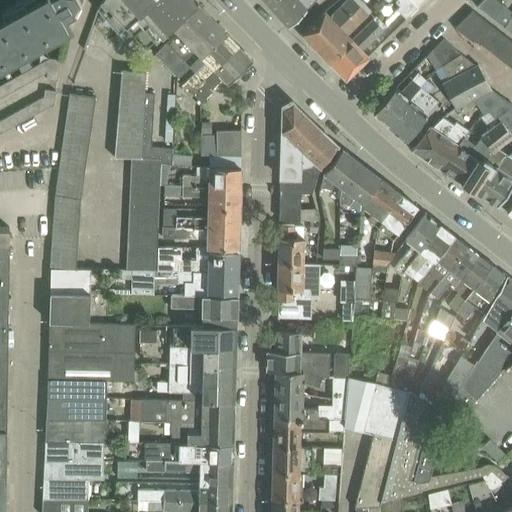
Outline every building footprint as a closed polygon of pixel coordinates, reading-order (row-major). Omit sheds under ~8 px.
[(20,0),(0,11),(0,61),(67,24),(67,23),(77,17),(75,13),(80,1),(79,0),(20,0)] [(194,0),(102,0),(97,9),(118,33),(134,18),(155,42),(172,26),(196,2),(194,0)] [(288,27),(293,23),(307,10),(306,9),(316,0),(275,0),(269,6),(288,27)] [(301,33),(315,46),(362,1),(360,0),(345,0),(329,16),(324,11),(301,33)] [(406,18),(418,7),(411,0),(396,0),(395,1),(400,6),(397,9),(406,18)] [(504,26),(510,18),(511,15),(508,12),(510,9),(497,0),(481,0),(477,5),(504,26)] [(362,1),(315,46),(329,61),(352,39),(350,38),(345,33),(367,12),(370,9),(362,1)] [(224,30),(196,2),(172,26),(177,31),(154,54),(179,77),(191,64),(186,59),(196,50),(200,54),(224,30)] [(472,9),(463,18),(482,33),(489,23),(472,9)] [(352,39),(329,61),(345,78),(368,55),(362,49),(386,26),(374,15),(350,38),(352,39)] [(476,39),(477,40),(482,33),(463,18),(454,27),(470,39),(476,39)] [(498,30),(489,23),(482,33),(477,40),(485,47),(498,30)] [(179,77),(178,78),(191,93),(192,92),(203,81),(202,81),(239,45),(224,30),(200,54),(201,55),(191,65),(191,64),(179,77)] [(485,47),(494,54),(507,37),(498,30),(485,47)] [(494,54),(503,60),(511,49),(511,40),(507,37),(494,54)] [(441,64),(441,65),(460,53),(443,38),(431,50),(441,64)] [(252,59),(239,45),(202,81),(203,81),(192,92),(201,102),(212,91),(211,89),(222,78),(228,83),(252,59)] [(511,49),(503,60),(511,67),(511,49)] [(476,64),(460,53),(441,65),(450,79),(449,80),(441,84),(455,107),(463,102),(472,97),(489,88),(476,64)] [(47,60),(41,63),(46,73),(48,72),(49,70),(53,71),(50,65),(47,60)] [(46,73),(41,63),(35,67),(40,76),(46,73)] [(35,67),(29,70),(34,80),(40,76),(35,67)] [(123,67),(120,100),(143,102),(144,92),(145,69),(123,67)] [(29,70),(23,73),(28,83),(34,80),(29,70)] [(59,72),(53,71),(49,70),(48,72),(48,78),(58,80),(59,72)] [(386,124),(408,98),(425,78),(416,71),(399,91),(395,87),(373,113),(386,124)] [(22,86),(28,83),(23,73),(16,77),(22,86)] [(16,77),(11,80),(16,89),(22,86),(16,77)] [(4,83),(9,93),(16,89),(11,80),(4,83)] [(4,83),(0,85),(0,89),(3,96),(9,93),(4,83)] [(408,98),(386,124),(405,141),(438,102),(427,92),(419,85),(408,98)] [(472,97),(476,105),(478,109),(481,114),(486,110),(492,118),(494,117),(497,121),(511,136),(511,134),(511,104),(489,88),(472,97)] [(45,97),(55,98),(56,91),(46,90),(45,97)] [(67,106),(94,109),(96,94),(70,90),(67,106)] [(162,157),(162,163),(169,164),(172,164),(173,153),(173,147),(152,146),(155,92),(144,92),(143,102),(142,113),(142,125),(141,136),(140,148),(140,156),(162,157)] [(45,97),(44,98),(49,107),(55,104),(55,98),(45,97)] [(476,105),(472,97),(463,102),(468,110),(476,105)] [(44,98),(38,101),(43,111),(49,107),(44,98)] [(120,100),(119,111),(142,113),(143,102),(120,100)] [(38,101),(32,104),(37,114),(43,111),(38,101)] [(320,166),(337,144),(321,130),(321,129),(292,101),(282,107),(279,219),(299,219),(299,208),(300,193),(310,193),(318,166),(320,166)] [(32,104),(26,108),(31,117),(37,114),(32,104)] [(92,123),(94,109),(67,106),(65,120),(92,123)] [(20,111),(25,121),(31,117),(26,108),(20,111)] [(20,111),(14,114),(19,124),(25,121),(20,111)] [(119,111),(118,123),(142,125),(142,113),(119,111)] [(14,114),(8,118),(13,127),(19,124),(14,114)] [(13,127),(8,118),(2,121),(7,130),(13,127)] [(455,143),(467,129),(456,122),(454,125),(443,118),(432,127),(429,125),(413,147),(411,149),(439,168),(448,155),(452,157),(460,146),(455,143)] [(90,138),(92,123),(65,120),(63,135),(90,138)] [(212,121),(202,121),(202,133),(212,133),(212,121)] [(448,155),(439,168),(459,181),(475,157),(480,160),(495,148),(511,136),(497,121),(479,136),(480,137),(472,144),(464,136),(468,130),(467,129),(455,143),(460,146),(452,157),(448,155)] [(118,123),(117,134),(141,136),(142,125),(118,123)] [(240,155),(241,129),(216,130),(216,133),(212,133),(202,133),(201,133),(201,155),(240,155)] [(117,134),(116,146),(140,148),(141,136),(117,134)] [(88,152),(90,138),(63,135),(61,149),(88,152)] [(485,174),(474,191),(497,206),(511,186),(511,145),(511,146),(511,147),(511,148),(505,154),(504,153),(496,166),(494,165),(487,175),(485,174)] [(116,157),(132,158),(140,158),(140,156),(140,148),(116,146),(116,157)] [(342,187),(341,189),(361,163),(342,148),(323,172),(320,186),(330,189),(336,182),(342,187)] [(459,181),(474,191),(485,174),(487,175),(494,165),(496,166),(504,153),(495,148),(480,160),(475,157),(459,181)] [(86,166),(88,152),(61,149),(59,163),(86,166)] [(192,154),(173,153),(172,164),(192,165),(192,154)] [(140,158),(132,158),(131,171),(162,172),(162,163),(162,157),(140,156),(140,158)] [(84,180),(86,166),(59,163),(59,167),(57,177),(84,180)] [(360,205),(361,205),(380,177),(361,163),(341,189),(339,201),(349,203),(355,196),(362,202),(360,205)] [(183,174),(183,184),(240,186),(240,167),(209,165),(196,164),(196,174),(183,174)] [(161,184),(162,172),(131,171),(130,183),(161,184)] [(55,191),(82,194),(84,180),(57,177),(55,191)] [(400,192),(380,177),(361,205),(372,214),(368,219),(376,226),(400,192)] [(130,195),(161,196),(161,184),(130,183),(130,195)] [(224,205),(239,206),(240,186),(183,184),(169,184),(166,184),(165,194),(182,195),(209,195),(208,205),(208,209),(224,209),(224,205)] [(81,209),(82,194),(55,191),(55,194),(54,206),(81,209)] [(417,206),(400,192),(376,226),(393,238),(417,206)] [(129,206),(160,208),(161,196),(130,195),(129,206)] [(164,226),(239,227),(239,206),(224,205),(224,209),(208,209),(208,217),(178,217),(178,209),(164,208),(164,226)] [(80,223),(81,209),(54,206),(53,220),(80,223)] [(129,218),(160,220),(160,208),(129,206),(129,218)] [(314,208),(299,208),(299,219),(317,220),(314,208)] [(425,212),(405,238),(409,241),(411,243),(392,269),(399,274),(403,270),(438,222),(425,212)] [(159,232),(160,225),(160,220),(129,218),(128,230),(159,232)] [(79,237),(80,223),(53,220),(52,234),(79,237)] [(423,276),(449,241),(454,234),(438,222),(403,270),(410,275),(414,269),(423,276)] [(278,241),(278,262),(302,263),(303,237),(303,225),(280,224),(280,236),(278,236),(278,241)] [(0,511),(4,511),(9,237),(9,226),(0,226),(0,511)] [(164,226),(163,237),(197,237),(208,238),(207,247),(238,248),(239,227),(164,226)] [(128,241),(128,242),(158,244),(158,241),(159,237),(159,232),(128,230),(128,241)] [(77,267),(79,237),(52,234),(50,267),(77,267)] [(465,243),(454,234),(449,241),(423,276),(421,278),(418,282),(425,288),(428,283),(433,276),(438,280),(465,243)] [(128,242),(127,254),(158,256),(158,246),(158,244),(128,242)] [(430,291),(437,296),(446,283),(452,288),(479,254),(465,243),(438,280),(433,287),(430,291)] [(197,250),(197,258),(182,258),(182,246),(158,246),(158,256),(158,269),(237,271),(238,251),(238,248),(207,247),(197,247),(197,250)] [(338,248),(322,248),(321,258),(338,258),(338,254),(338,248)] [(373,249),(372,264),(386,265),(387,263),(393,254),(395,252),(390,251),(373,249)] [(158,269),(158,256),(127,254),(126,269),(130,269),(158,269)] [(355,255),(338,254),(338,258),(338,264),(355,265),(355,255)] [(447,304),(454,310),(491,263),(479,254),(452,288),(457,291),(447,304)] [(278,262),(277,288),(278,288),(277,316),(309,318),(310,297),(316,297),(317,263),(302,263),(278,262)] [(488,299),(504,273),(491,263),(454,310),(466,318),(474,307),(480,311),(488,299)] [(50,267),(50,268),(50,292),(90,293),(90,268),(77,267),(50,267)] [(355,278),(353,298),(369,299),(371,271),(371,268),(356,267),(355,278)] [(237,271),(158,269),(130,269),(130,293),(153,294),(153,282),(207,282),(206,291),(237,292),(237,271)] [(498,328),(509,314),(511,310),(511,279),(506,275),(482,317),(498,328)] [(383,300),(395,301),(396,289),(384,287),(383,300)] [(50,292),(49,322),(89,323),(90,293),(50,292)] [(171,294),(170,306),(202,307),(201,325),(236,326),(237,296),(171,294)] [(343,299),(343,319),(352,319),(353,300),(343,299)] [(393,317),(394,307),(395,301),(383,300),(381,317),(393,317)] [(394,307),(393,317),(407,318),(410,308),(394,307)] [(449,330),(455,318),(438,307),(433,321),(449,330)] [(511,310),(509,314),(498,328),(497,329),(498,330),(488,345),(495,350),(497,351),(500,352),(504,352),(506,352),(507,352),(509,351),(511,351),(511,350),(511,310)] [(135,324),(89,323),(49,322),(47,378),(104,380),(134,381),(135,324)] [(171,324),(170,345),(235,347),(236,326),(171,324)] [(412,346),(410,353),(414,354),(418,341),(425,343),(429,332),(430,331),(417,326),(414,339),(412,346)] [(275,330),(275,350),(267,350),(267,369),(299,369),(321,375),(327,376),(328,351),(299,351),(299,331),(276,330),(275,330)] [(170,345),(170,363),(235,364),(235,347),(170,345)] [(347,376),(347,373),(349,352),(332,352),(331,376),(347,376)] [(398,354),(389,386),(400,389),(409,357),(398,354)] [(408,392),(409,389),(408,389),(416,368),(418,361),(409,357),(400,389),(408,392)] [(170,363),(169,381),(234,382),(235,364),(170,363)] [(481,364),(466,386),(478,397),(499,372),(494,368),(488,365),(481,364)] [(275,371),(274,390),(302,391),(302,382),(317,387),(321,375),(299,369),(267,369),(267,371),(275,371)] [(375,503),(375,500),(408,392),(400,389),(389,386),(347,373),(347,376),(345,397),(344,417),(343,423),(372,432),(354,505),(365,504),(375,503)] [(331,396),(345,397),(347,376),(331,376),(331,396)] [(47,378),(47,396),(103,397),(104,380),(47,378)] [(234,400),(234,382),(169,381),(169,391),(183,391),(182,399),(234,400)] [(430,407),(433,409),(442,415),(456,393),(444,384),(443,385),(430,407)] [(409,389),(408,392),(375,500),(399,494),(482,476),(490,471),(501,482),(511,492),(511,480),(497,466),(495,464),(494,464),(493,464),(491,463),(488,463),(481,467),(415,480),(433,409),(430,407),(415,394),(409,389)] [(274,395),(274,416),(318,417),(318,407),(301,406),(302,395),(302,392),(274,391),(274,395)] [(47,396),(46,419),(102,420),(103,397),(47,396)] [(331,417),(344,417),(345,397),(331,396),(331,417)] [(140,398),(139,421),(170,421),(233,422),(234,400),(182,399),(140,398)] [(343,423),(344,417),(331,417),(329,417),(318,417),(274,416),(273,444),(299,445),(300,429),(329,430),(343,430),(343,423)] [(46,419),(45,440),(75,440),(101,441),(102,420),(46,419)] [(233,444),(233,422),(170,421),(170,442),(179,442),(179,443),(233,444)] [(498,461),(505,454),(489,438),(482,446),(498,461)] [(44,460),(74,460),(75,440),(45,440),(44,460)] [(146,442),(146,460),(165,460),(232,461),(233,444),(179,443),(179,442),(170,442),(146,442)] [(310,446),(299,445),(273,444),(272,470),(302,471),(309,471),(310,446)] [(326,445),(325,459),(343,460),(344,446),(326,445)] [(44,460),(43,480),(87,481),(87,469),(95,469),(96,460),(74,460),(44,460)] [(146,460),(145,469),(164,469),(200,470),(199,483),(232,483),(232,461),(165,460),(146,460)] [(322,463),(322,472),(324,472),(335,472),(336,464),(322,463)] [(272,470),(272,496),(298,497),(298,483),(302,483),(302,471),(272,470)] [(488,489),(501,482),(490,471),(482,476),(484,481),(488,489)] [(318,498),(334,499),(335,472),(324,472),(322,488),(318,488),(318,498)] [(43,480),(42,498),(86,498),(87,481),(43,480)] [(470,496),(489,491),(488,489),(484,481),(467,485),(470,496)] [(231,501),(232,483),(199,483),(199,491),(139,490),(139,499),(231,501)] [(450,504),(446,490),(428,494),(430,510),(450,504)] [(375,500),(375,503),(376,503),(378,511),(401,509),(400,500),(399,494),(375,500)] [(271,509),(271,511),(301,511),(297,511),(298,497),(272,496),(271,509)] [(42,498),(41,511),(85,511),(86,498),(42,498)] [(147,499),(147,509),(176,510),(199,510),(198,511),(231,511),(231,501),(147,499)] [(463,511),(461,502),(450,504),(451,511),(463,511)] [(375,503),(365,504),(365,511),(377,511),(378,511),(376,503),(375,503)]
